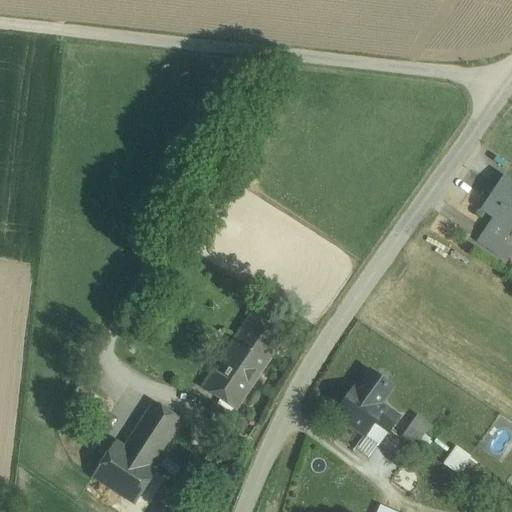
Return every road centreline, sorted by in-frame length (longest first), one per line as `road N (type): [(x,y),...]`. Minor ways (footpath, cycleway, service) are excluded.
road 1 (track): [(279,58),(96,369),(190,409),(199,456),(169,511)]
road 2 (track): [(0,27),(510,84)]
road 3 (residential): [(511,81),(310,367),(242,511)]
